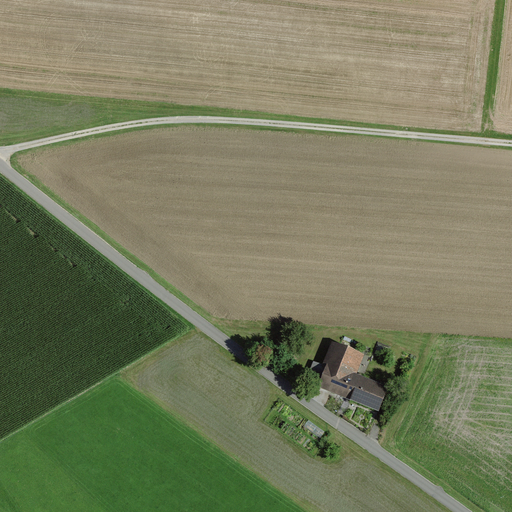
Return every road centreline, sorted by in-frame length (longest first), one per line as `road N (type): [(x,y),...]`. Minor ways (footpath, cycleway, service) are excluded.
road 1 (unclassified): [(465,511),(0,164)]
road 2 (track): [(0,155),(177,121),(511,145)]
